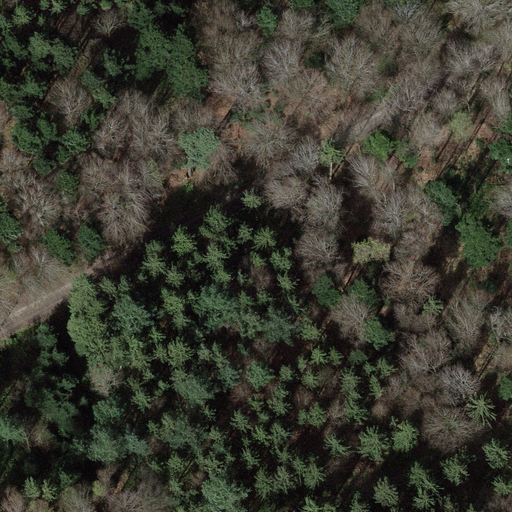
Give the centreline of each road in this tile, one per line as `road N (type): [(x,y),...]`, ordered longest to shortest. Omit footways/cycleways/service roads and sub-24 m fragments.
road 1 (track): [(511,45),(0,323)]
road 2 (track): [(314,511),(511,445)]
